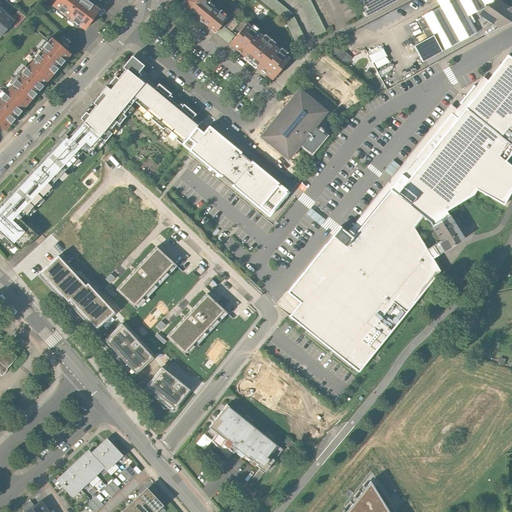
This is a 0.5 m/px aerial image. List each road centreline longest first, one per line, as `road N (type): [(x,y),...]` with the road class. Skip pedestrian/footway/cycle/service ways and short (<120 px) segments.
road 1 (residential): [(264,308),(123,177),(114,177),(63,231)]
road 2 (residential): [(0,164),(136,17)]
road 3 (unclassified): [(157,462),(265,327),(264,308)]
road 4 (residential): [(0,280),(108,405)]
